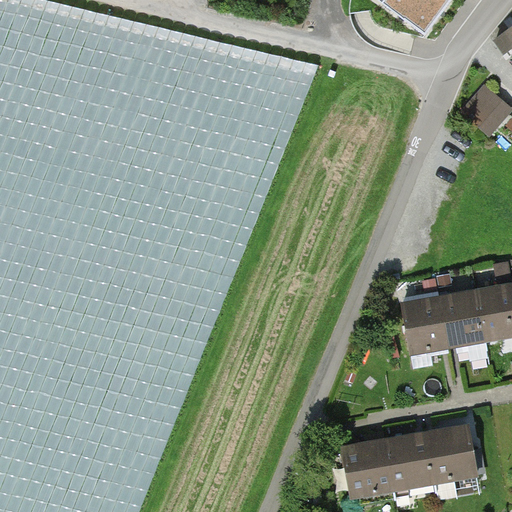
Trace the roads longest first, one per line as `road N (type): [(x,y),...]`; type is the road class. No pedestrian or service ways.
road 1 (residential): [(270,511),(447,78)]
road 2 (residential): [(447,78),(122,0)]
